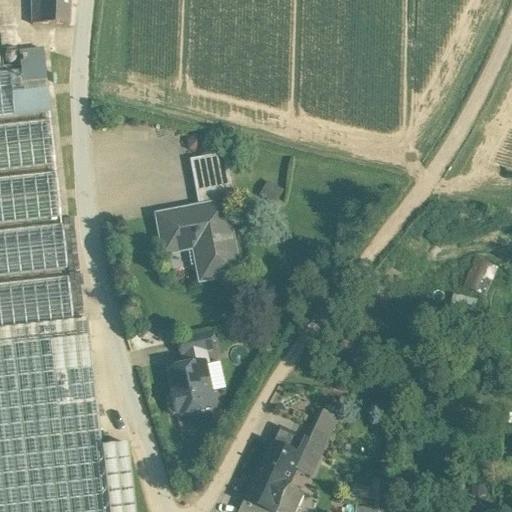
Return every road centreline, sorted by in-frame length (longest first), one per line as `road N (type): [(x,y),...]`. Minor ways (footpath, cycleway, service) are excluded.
road 1 (residential): [(176,511),(96,226),(91,0)]
road 2 (track): [(296,359),(462,144),(511,44)]
road 3 (residential): [(213,511),(296,359)]
